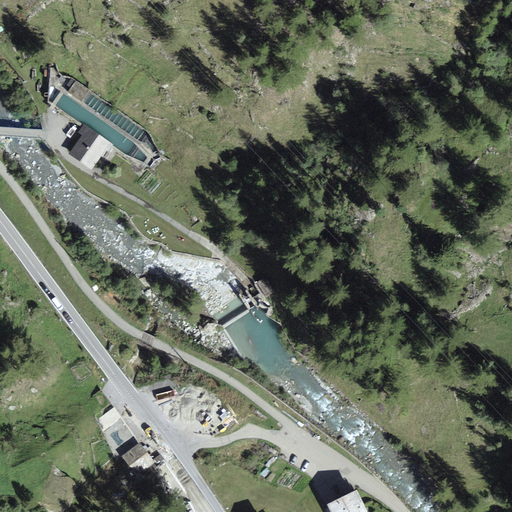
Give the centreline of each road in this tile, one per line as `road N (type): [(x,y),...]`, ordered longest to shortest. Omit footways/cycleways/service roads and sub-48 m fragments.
road 1 (residential): [(0,168),(114,319),(217,374),(301,437)]
road 2 (secondary): [(0,221),(179,459)]
road 3 (residential): [(301,437),(276,441),(248,432),(179,459)]
road 4 (residential): [(401,511),(301,437)]
